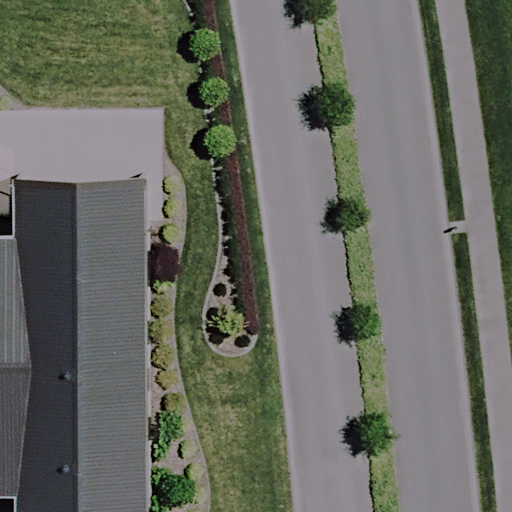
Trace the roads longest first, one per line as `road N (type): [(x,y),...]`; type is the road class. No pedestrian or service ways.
road 1 (residential): [(371,0),(410,231),(434,511)]
road 2 (residential): [(326,511),(302,221),(268,0)]
